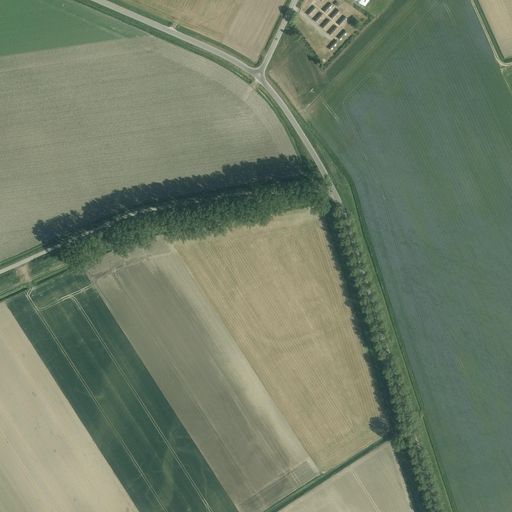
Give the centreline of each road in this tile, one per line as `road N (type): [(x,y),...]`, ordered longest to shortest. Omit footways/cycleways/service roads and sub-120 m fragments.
road 1 (unclassified): [(0,272),(143,211),(243,193),(332,190)]
road 2 (unclassified): [(436,511),(332,190)]
road 3 (unclassified): [(259,75),(95,0)]
road 4 (unclassified): [(332,190),(259,75)]
